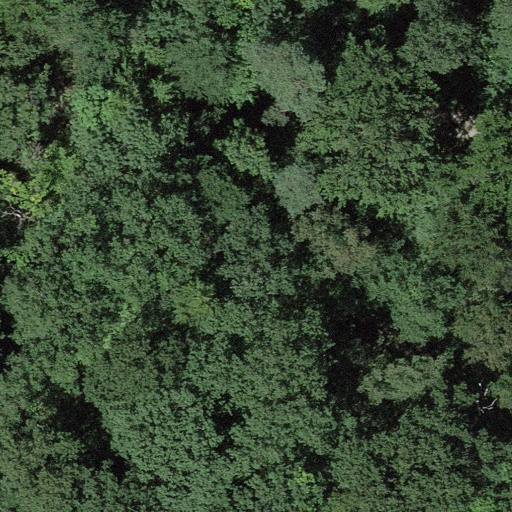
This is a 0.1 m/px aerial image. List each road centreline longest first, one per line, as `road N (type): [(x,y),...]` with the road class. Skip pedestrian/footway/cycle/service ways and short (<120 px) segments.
road 1 (track): [(511,380),(143,201),(0,104)]
road 2 (track): [(0,294),(264,128),(376,121),(511,128)]
road 3 (track): [(0,80),(264,128)]
